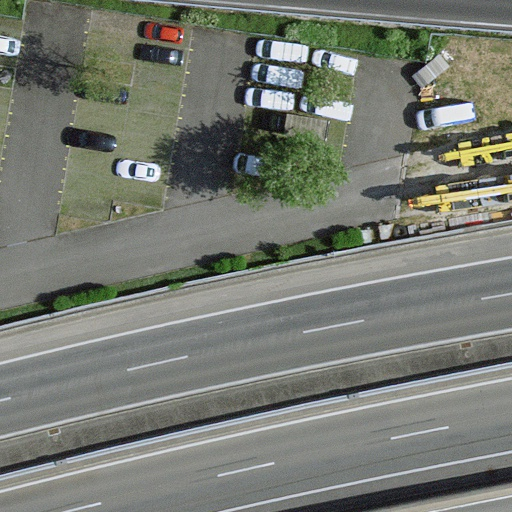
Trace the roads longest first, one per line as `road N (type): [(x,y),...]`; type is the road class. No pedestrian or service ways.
road 1 (motorway): [(511,294),(0,400)]
road 2 (motorway): [(68,511),(511,415)]
